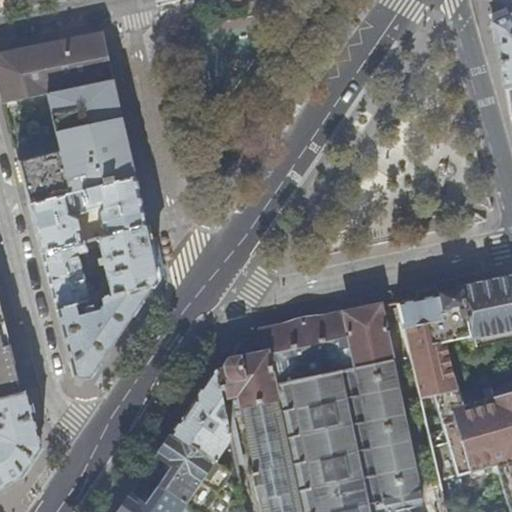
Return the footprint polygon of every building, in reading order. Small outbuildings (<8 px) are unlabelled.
[(511,88),(511,16),(511,15),(492,23),(493,29),(499,57),(505,89),(511,88)] [(12,51),(0,52),(0,90),(4,105),(47,94),(114,79),(108,54),(104,31),(43,44),(12,51)] [(120,108),(114,79),(47,94),(62,152),(19,162),(30,205),(136,178),(131,155),(120,108)] [(191,112),(195,130),(201,129),(197,110),(191,112)] [(136,178),(30,205),(38,235),(42,253),(83,243),(77,220),(68,214),(71,209),(77,214),(99,209),(102,203),(106,206),(101,214),(106,232),(98,234),(99,239),(147,227),(140,196),(136,178)] [(152,288),(158,279),(158,275),(152,250),(147,227),(99,239),(83,243),(42,253),(47,270),(50,284),(57,311),(76,307),(102,300),(152,288)] [(424,296),(398,302),(421,397),(434,394),(448,441),(433,446),(441,480),(503,462),(511,495),(511,390),(462,405),(457,389),(448,340),(511,328),(511,277),(507,279),(481,284),(424,296)] [(152,288),(102,300),(103,305),(101,309),(78,315),(76,307),(57,311),(62,330),(74,373),(74,376),(89,378),(117,337),(152,288)] [(0,397),(22,393),(14,363),(0,305),(0,397)] [(228,369),(215,372),(220,395),(232,395),(236,417),(244,416),(255,472),(252,473),(258,500),(261,500),(263,511),(391,511),(392,511),(425,504),(422,489),(420,489),(381,305),(361,309),(299,322),(261,330),(266,352),(231,360),(228,363),(228,369)] [(240,488),(220,395),(215,372),(191,407),(172,434),(214,462),(210,468),(240,488)] [(0,488),(22,476),(30,464),(41,448),(35,424),(27,391),(22,393),(0,397),(0,488)] [(174,467),(160,487),(186,505),(190,511),(245,511),(240,488),(210,468),(214,462),(172,434),(165,445),(157,456),(174,467)] [(122,508),(118,511),(190,511),(186,505),(160,487),(155,494),(147,506),(130,495),(122,508)]
